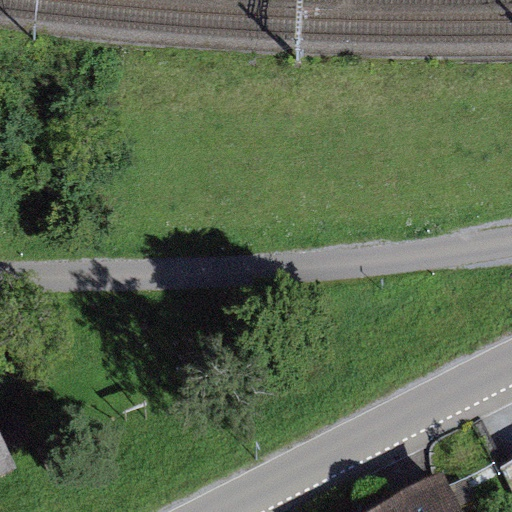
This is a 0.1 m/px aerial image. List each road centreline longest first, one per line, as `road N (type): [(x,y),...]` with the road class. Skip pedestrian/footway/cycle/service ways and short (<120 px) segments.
road 1 (residential): [(0,278),(150,278),(511,240)]
road 2 (residential): [(511,366),(227,511)]
